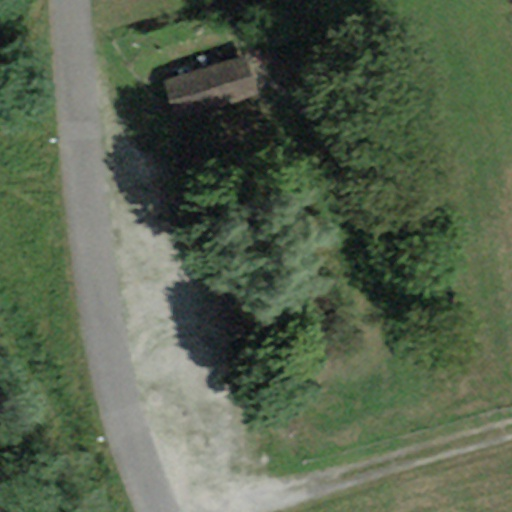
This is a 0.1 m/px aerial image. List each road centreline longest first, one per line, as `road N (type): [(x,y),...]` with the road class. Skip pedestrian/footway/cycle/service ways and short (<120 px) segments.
road 1 (residential): [(158,511),(102,344),(69,0)]
road 2 (residential): [(511,430),(242,511)]
